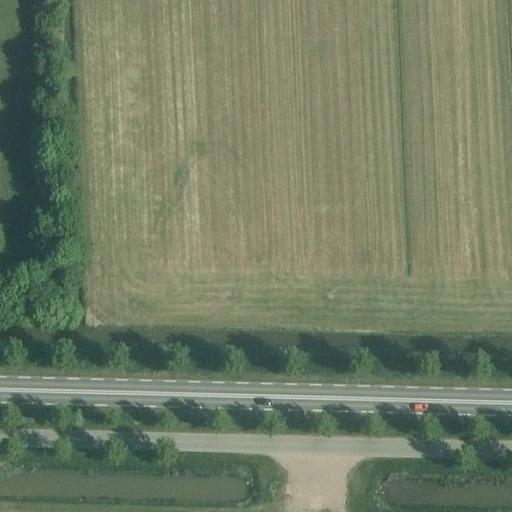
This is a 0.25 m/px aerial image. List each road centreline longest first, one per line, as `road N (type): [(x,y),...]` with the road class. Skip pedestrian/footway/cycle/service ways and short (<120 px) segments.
road 1 (unclassified): [(511,444),(0,430)]
road 2 (primary): [(511,406),(0,394)]
